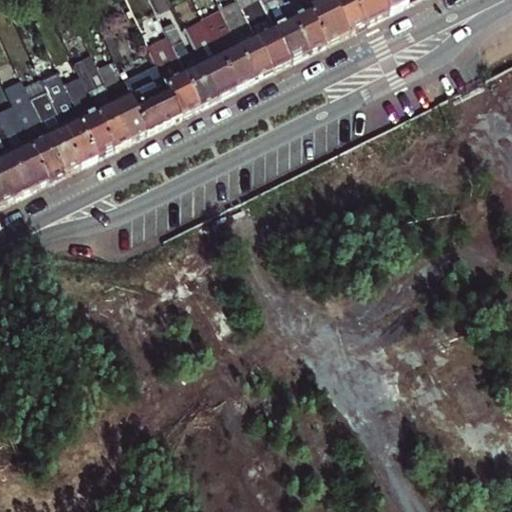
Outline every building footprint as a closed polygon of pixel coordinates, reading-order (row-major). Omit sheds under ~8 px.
[(256,0),(240,9),(242,15),(258,49),(275,85),(294,75),(277,40),(261,5),(258,0),(256,0)] [(280,0),(270,0),(261,5),(277,40),(294,75),(313,66),(289,16),(280,0)] [(289,16),(313,66),(330,58),(302,0),(292,0),(298,12),(289,16)] [(302,0),(330,58),(353,46),(334,6),(330,0),(302,0)] [(354,0),(330,0),(334,6),(353,46),(372,37),(355,1),(354,0)] [(354,0),(355,1),(372,37),(394,26),(381,0),(354,0)] [(381,0),(394,26),(412,17),(403,0),(381,0)] [(430,8),(425,0),(403,0),(412,17),(430,8)] [(446,0),(425,0),(430,8),(446,0)] [(242,15),(224,25),(240,58),(257,93),(275,85),(258,49),(242,15)] [(222,67),(239,102),(257,93),(240,58),(224,25),(206,34),(222,67)] [(198,66),(221,111),(239,102),(222,67),(206,34),(187,43),(198,66)] [(221,111),(198,66),(190,69),(179,49),(171,53),(173,58),(203,120),(221,111)] [(203,120),(173,58),(155,66),(164,86),(184,130),(203,120)] [(135,154),(101,80),(95,67),(78,74),(85,89),(119,162),(135,154)] [(118,73),(101,80),(135,154),(152,145),(132,102),(118,73)] [(164,86),(132,102),(152,145),(184,130),(164,86)] [(44,89),(28,96),(69,186),(85,178),(51,103),(44,89)] [(119,162),(85,89),(67,96),(101,170),(119,162)] [(8,98),(16,116),(33,155),(51,195),(69,186),(28,96),(24,91),(8,98)] [(101,170),(67,96),(51,103),(85,178),(101,170)] [(16,115),(0,122),(0,125),(17,163),(36,203),(51,195),(33,155),(16,116),(16,115)] [(0,166),(2,171),(21,210),(36,203),(17,163),(0,125),(0,166)] [(0,212),(3,218),(21,210),(2,171),(0,166),(0,212)]
